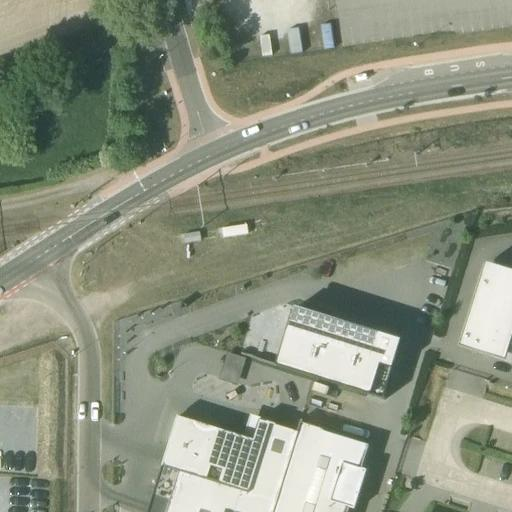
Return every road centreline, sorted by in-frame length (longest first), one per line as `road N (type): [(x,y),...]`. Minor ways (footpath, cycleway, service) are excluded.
road 1 (primary): [(211,156),(331,112),(511,78)]
road 2 (residential): [(32,261),(72,320),(85,359),(86,511)]
road 3 (unclassified): [(511,426),(456,408),(435,480),(511,504)]
road 4 (primary): [(211,156),(32,261)]
road 5 (unknown): [(0,76),(170,26)]
road 6 (tertiary): [(211,156),(163,0)]
road 7 (track): [(138,194),(100,186),(0,207)]
